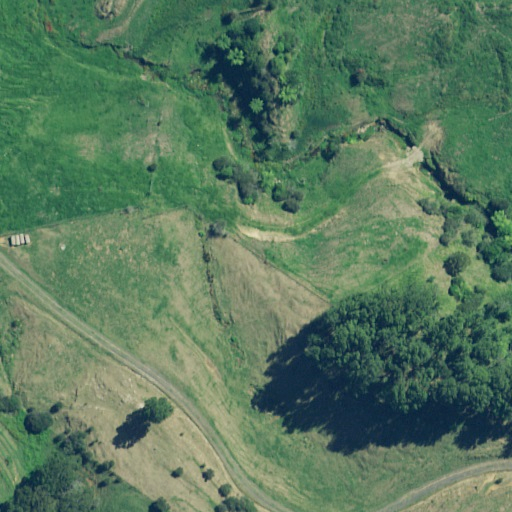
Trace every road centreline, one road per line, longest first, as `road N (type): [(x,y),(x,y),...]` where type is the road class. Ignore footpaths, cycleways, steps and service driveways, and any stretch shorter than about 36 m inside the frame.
road 1 (track): [(296,511),(268,502),(168,383),(0,249)]
road 2 (track): [(511,459),(375,511)]
